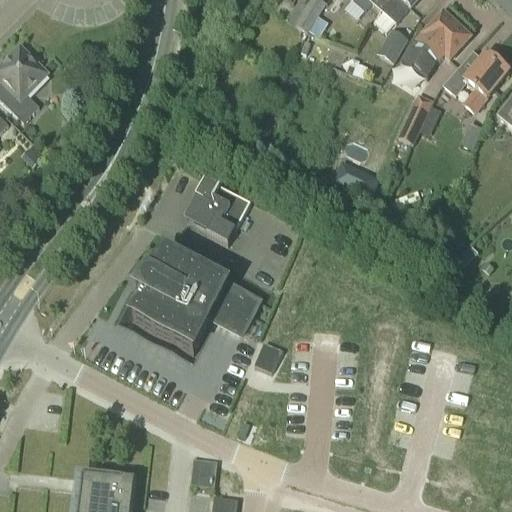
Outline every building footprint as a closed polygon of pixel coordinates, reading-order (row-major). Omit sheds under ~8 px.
[(252,24),(261,0),(260,0),(239,0),(233,16),(252,24)] [(307,38),(326,8),(313,0),(312,0),(294,30),(307,38)] [(380,16),(394,0),(345,0),(365,16),(371,8),(380,15),(380,16)] [(394,0),(380,16),(380,15),(373,27),(386,38),(395,28),(396,29),(410,13),(421,0),(394,0)] [(437,66),(443,72),(471,42),(443,16),(408,54),(401,68),(428,82),(435,68),(437,66)] [(394,69),(408,45),(391,35),(377,59),(394,69)] [(26,100),(47,79),(36,69),(37,61),(30,63),(19,52),(9,63),(2,62),(3,69),(0,71),(0,86),(12,99),(2,108),(23,128),(38,112),(26,100)] [(511,69),(493,55),(489,59),(487,58),(469,80),(459,72),(442,91),(455,103),(468,88),(475,94),(463,109),(474,118),(509,75),(507,74),(511,69)] [(361,66),(357,80),(372,84),(376,69),(361,66)] [(423,138),(433,112),(432,112),(434,107),(418,100),(397,144),(412,152),(419,137),(423,138)] [(511,100),(496,119),(511,132),(511,100)] [(433,112),(423,138),(429,141),(441,116),(433,112)] [(470,154),(478,131),(469,128),(461,151),(470,154)] [(362,130),(339,161),(360,176),(382,145),(362,130)] [(367,179),(357,201),(370,207),(380,184),(367,179)] [(228,251),(250,209),(205,185),(195,203),(201,206),(192,224),(210,233),(206,239),(228,251)] [(168,260),(141,295),(146,298),(133,322),(193,354),(209,324),(226,292),(226,291),(168,260)] [(257,309),(226,292),(209,324),(241,341),(257,309)] [(263,349),(254,371),(271,378),(283,357),(263,349)] [(214,493),(215,466),(192,464),(190,490),(214,493)] [(108,498),(81,494),(78,511),(131,511),(135,485),(120,483),(120,486),(110,485),(108,498)] [(236,511),(237,506),(214,503),(212,511),(236,511)]
